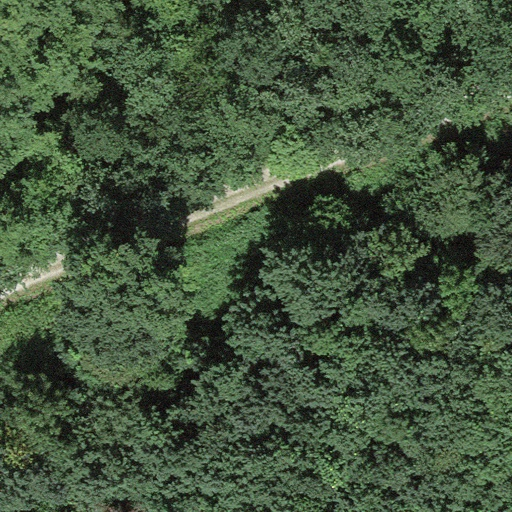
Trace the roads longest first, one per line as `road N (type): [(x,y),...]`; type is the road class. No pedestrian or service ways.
road 1 (track): [(511,90),(0,286)]
road 2 (track): [(110,0),(0,153)]
